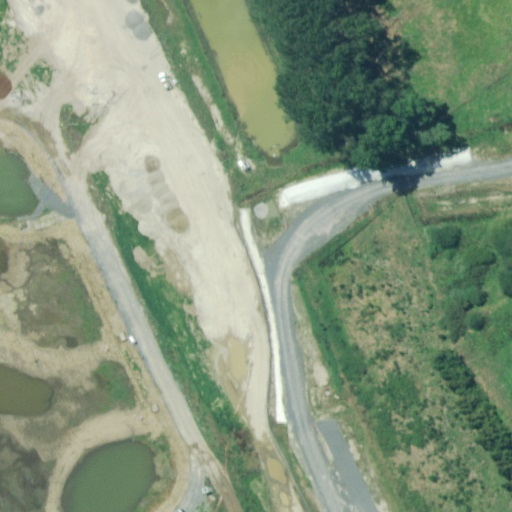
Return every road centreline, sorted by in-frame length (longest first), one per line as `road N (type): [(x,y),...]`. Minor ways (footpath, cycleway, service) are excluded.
road 1 (primary): [(77,0),(325,511)]
road 2 (track): [(182,511),(198,475),(194,446),(87,221)]
road 3 (track): [(23,0),(102,154),(103,179),(91,200)]
road 4 (track): [(91,200),(76,195),(27,123),(0,112)]
